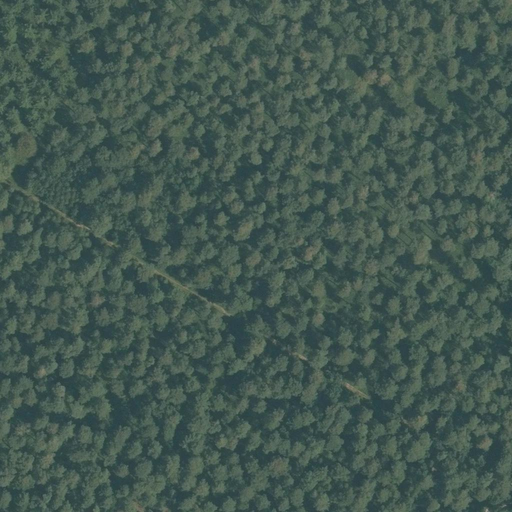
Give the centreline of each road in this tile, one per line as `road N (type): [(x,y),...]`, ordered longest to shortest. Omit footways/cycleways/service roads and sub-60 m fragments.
road 1 (track): [(0,179),(511,488)]
road 2 (track): [(131,0),(15,187)]
